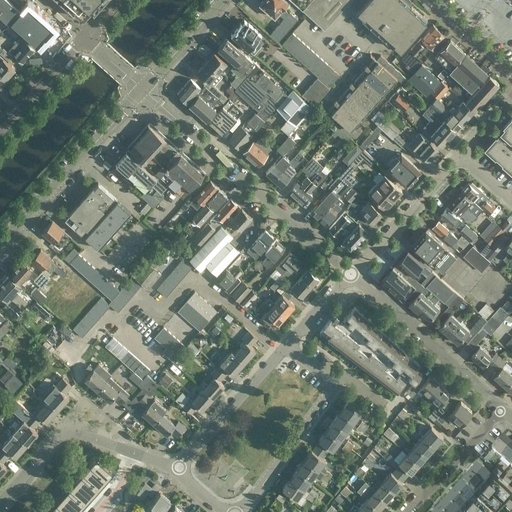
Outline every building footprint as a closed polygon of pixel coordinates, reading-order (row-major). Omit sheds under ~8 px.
[(0,0),(0,31),(3,28),(10,21),(24,5),(23,0),(0,0)] [(71,0),(85,12),(95,0),(71,0)] [(297,19),(289,12),(288,13),(282,7),(287,2),(285,0),(262,0),(259,4),(274,17),(277,13),(283,18),(269,34),(277,41),(297,19)] [(291,0),(325,29),(350,0),(291,0)] [(423,16),(405,0),(368,0),(356,14),(398,51),(424,23),(420,19),(423,16)] [(430,7),(423,2),(421,4),(427,10),(430,7)] [(24,5),(10,21),(21,31),(37,46),(50,31),(51,30),(51,24),(50,23),(50,22),(31,5),(28,8),(24,5)] [(261,35),(257,31),(257,30),(249,23),(248,23),(244,20),(244,21),(242,24),(241,23),(241,22),(230,33),(231,34),(248,49),(249,49),(259,38),(261,35)] [(10,21),(3,28),(14,38),(21,31),(10,21)] [(433,25),(421,38),(426,42),(427,43),(439,30),(433,25)] [(444,35),(439,30),(427,43),(426,42),(421,47),(423,49),(421,51),(416,56),(422,62),(427,57),(427,56),(433,49),(432,48),(444,35)] [(292,33),(282,44),(286,48),(297,37),(292,33)] [(235,64),(247,74),(248,75),(253,80),(255,82),(263,73),(265,71),(227,37),(217,48),(235,64)] [(297,37),(286,48),(291,53),(301,41),(297,37)] [(22,63),(34,50),(20,38),(8,51),(22,63)] [(416,56),(421,51),(423,49),(421,47),(426,42),(421,38),(410,50),(401,59),(406,64),(414,70),(418,66),(418,67),(421,63),(422,62),(416,56)] [(450,39),(434,57),(448,70),(464,52),(450,39)] [(301,41),(291,53),(295,57),(306,45),(301,41)] [(306,45),(295,57),(300,61),(311,49),(306,45)] [(0,53),(8,61),(13,57),(3,48),(2,48),(0,46),(0,53)] [(311,49),(300,61),(304,65),(315,53),(311,49)] [(219,74),(227,64),(214,52),(206,61),(213,68),(219,74)] [(315,53),(304,65),(309,69),(320,57),(315,53)] [(336,99),(335,100),(333,101),(335,103),(328,110),(350,130),(397,78),(403,83),(407,79),(380,55),(376,60),(370,54),(369,56),(373,59),(369,64),(370,65),(369,66),(366,64),(364,67),(366,69),(365,71),(364,70),(353,82),(354,83),(353,84),(351,82),(349,84),(350,86),(338,99),(338,100),(338,101),(336,99)] [(476,63),(466,54),(449,72),(471,91),(487,73),(476,63)] [(320,57),(309,69),(314,73),(324,61),(320,57)] [(3,59),(0,61),(0,74),(6,79),(15,70),(3,59)] [(222,76),(219,74),(213,68),(206,61),(197,72),(208,82),(205,87),(217,98),(221,102),(222,101),(223,102),(227,97),(214,85),(222,76)] [(324,61),(314,73),(318,77),(329,65),(324,61)] [(421,63),(418,67),(407,78),(426,95),(440,80),(421,63)] [(247,74),(235,64),(231,69),(243,79),(247,74)] [(329,65),(318,77),(329,87),(340,75),(329,65)] [(443,67),(438,73),(443,77),(448,71),(443,67)] [(283,91),(263,73),(255,82),(267,92),(275,100),(279,104),(287,95),(283,91)] [(253,133),(256,130),(258,128),(263,122),(279,104),(275,100),(267,92),(255,82),(253,80),(248,75),(235,90),(238,93),(245,100),(252,106),(254,108),(258,111),(256,113),(255,112),(242,127),(241,126),(229,140),(239,149),(249,138),(253,133)] [(236,88),(243,80),(237,75),(230,83),(236,88)] [(474,110),(499,83),(491,77),(473,96),(472,95),(465,102),(474,110)] [(187,103),(201,88),(190,78),(177,94),(187,103)] [(314,106),(329,89),(317,78),(302,95),(314,106)] [(430,91),(436,97),(438,99),(449,87),(441,80),(440,80),(430,91)] [(290,92),(293,88),(288,83),(284,87),(290,92)] [(231,84),(225,90),(229,94),(235,88),(231,84)] [(234,102),(240,95),(235,90),(228,97),(234,102)] [(288,134),(312,107),(293,90),(277,108),(288,118),(280,128),(288,134)] [(403,111),(410,103),(398,93),(391,101),(403,111)] [(189,104),(197,112),(207,101),(198,94),(189,104)] [(449,110),(450,109),(445,105),(438,99),(436,97),(429,105),(438,113),(441,110),(445,114),(446,113),(449,116),(446,119),(457,129),(464,122),(452,112),(449,110)] [(207,101),(197,112),(205,119),(221,102),(217,98),(211,105),(207,101)] [(208,122),(215,128),(236,105),(228,98),(223,103),(221,104),(223,106),(208,122)] [(450,100),(445,105),(450,109),(449,110),(452,112),(464,122),(474,110),(465,102),(463,100),(457,107),(450,100)] [(236,105),(215,128),(222,134),(243,111),(236,105)] [(455,131),(444,121),(441,124),(438,121),(439,121),(435,117),(437,114),(429,106),(422,114),(426,118),(449,138),(455,131)] [(426,118),(422,114),(430,121),(423,128),(442,146),(449,138),(426,118)] [(373,120),(379,125),(381,128),(385,123),(383,122),(384,121),(378,115),(373,120)] [(330,127),(334,123),(330,119),(326,123),(330,127)] [(511,120),(488,148),(495,154),(494,155),(511,171),(511,120)] [(334,132),(339,127),(335,123),(330,128),(334,132)] [(359,145),(363,149),(382,129),(392,139),(393,139),(401,147),(405,142),(385,124),(381,129),(377,125),(359,145)] [(150,125),(129,148),(145,163),(166,140),(150,125)] [(350,138),(339,127),(331,135),(334,138),(337,135),(346,143),(350,138)] [(428,161),(438,150),(420,133),(409,144),(428,161)] [(276,149),(282,154),(287,152),(296,141),(289,135),(276,149)] [(266,153),(271,148),(259,138),(255,143),(253,141),(243,152),(257,165),(267,154),(266,153)] [(196,166),(166,140),(145,163),(158,175),(169,184),(182,196),(204,173),(196,166)] [(127,151),(115,163),(132,179),(137,174),(140,176),(141,175),(151,184),(150,184),(161,194),(169,184),(158,175),(145,163),(129,148),(127,151)] [(290,161),(273,179),(280,186),(290,175),(290,176),(296,169),(294,168),(304,156),(301,154),(304,151),(301,148),(298,151),(290,161)] [(363,149),(351,162),(357,166),(363,159),(371,166),(376,161),(363,149)] [(420,171),(401,153),(397,157),(395,156),(389,162),(390,162),(392,163),(387,168),(399,178),(399,180),(401,180),(406,185),(409,182),(410,183),(418,175),(417,174),(420,171)] [(273,179),(290,161),(282,154),(266,173),(273,179)] [(287,192),(295,199),(321,169),(320,169),(318,171),(312,166),(317,161),(312,157),(304,166),(308,170),(304,174),(306,176),(302,180),(304,182),(302,186),(297,181),(287,192)] [(108,170),(112,166),(107,161),(106,162),(103,165),(103,166),(108,170)] [(357,181),(349,175),(357,166),(351,162),(339,175),(352,187),(357,181)] [(321,169),(295,199),(302,205),(312,195),(307,190),(310,187),(312,189),(316,184),(317,185),(322,179),(326,174),(321,169)] [(329,185),(340,173),(336,170),(326,181),(329,185)] [(384,175),(376,184),(394,200),(402,191),(384,175)] [(321,200),(316,206),(311,212),(318,219),(327,209),(329,207),(328,206),(342,191),(348,184),(339,176),(330,185),(332,190),(329,192),(321,200)] [(203,204),(207,200),(218,188),(210,180),(189,202),(191,204),(196,209),(202,203),(203,204)] [(469,183),(463,190),(476,202),(483,209),(489,214),(496,207),(487,199),(484,202),(477,196),(482,190),(473,182),(470,184),(469,183)] [(98,248),(130,211),(98,183),(96,185),(66,219),(98,248)] [(394,200),(376,184),(368,193),(386,209),(394,200)] [(358,194),(352,187),(344,196),(350,202),(351,201),(358,194)] [(227,195),(218,188),(207,200),(208,201),(192,218),(199,225),(227,195)] [(463,190),(450,204),(466,219),(467,217),(472,222),(483,209),(476,202),(463,190)] [(163,197),(158,192),(151,201),(156,205),(163,197)] [(215,228),(237,205),(230,198),(210,220),(212,222),(210,224),(215,228)] [(328,210),(327,209),(318,219),(325,226),(337,213),(336,212),(340,207),(344,203),(338,198),(334,202),(336,203),(332,207),(331,207),(328,210)] [(368,201),(363,206),(351,201),(350,202),(349,204),(348,204),(346,207),(359,218),(367,225),(369,227),(381,213),(368,201)] [(144,214),(152,205),(148,202),(140,210),(144,214)] [(462,235),(470,241),(477,233),(466,224),(463,221),(447,208),(441,215),(456,228),(455,230),(459,233),(459,232),(462,235)] [(226,227),(231,232),(237,226),(241,230),(252,218),(242,209),(226,227)] [(336,235),(345,226),(351,231),(358,223),(356,221),(345,211),(329,229),(336,235)] [(186,223),(176,214),(173,217),(183,226),(186,223)] [(365,228),(367,225),(359,218),(356,221),(358,223),(351,231),(352,232),(343,241),(351,249),(368,230),(365,228)] [(506,230),(511,223),(511,222),(508,219),(501,226),(506,230)] [(492,245),(505,230),(493,220),(480,235),(492,245)] [(69,235),(63,230),(52,221),(42,232),(59,247),(69,235)] [(433,228),(443,238),(446,240),(456,248),(459,244),(464,248),(470,241),(462,235),(458,239),(449,231),(439,221),(433,228)] [(208,223),(194,238),(200,244),(214,229),(208,223)] [(239,250),(227,239),(228,239),(228,236),(223,232),(225,229),(221,225),(189,259),(201,270),(206,264),(216,274),(239,250)] [(265,230),(256,240),(246,251),(249,253),(255,258),(265,247),(264,247),(273,237),(265,230)] [(448,248),(427,230),(420,238),(442,257),(450,265),(456,258),(447,249),(448,248)] [(493,245),(498,249),(499,250),(510,238),(504,233),(493,245)] [(442,257),(420,238),(412,246),(426,259),(427,258),(435,265),(443,272),(450,265),(442,257)] [(265,252),(268,255),(261,262),(267,268),(274,260),(285,248),(276,239),(265,252)] [(485,256),(493,247),(489,242),(480,251),(485,256)] [(473,245),(463,256),(468,260),(478,249),(473,245)] [(78,252),(73,248),(63,259),(68,263),(78,252)] [(41,249),(31,260),(41,269),(42,270),(52,259),(41,249)] [(157,249),(134,276),(147,288),(152,283),(159,274),(152,269),(164,255),(157,249)] [(478,249),(468,260),(473,264),(482,253),(478,249)] [(399,261),(408,269),(415,275),(415,276),(420,270),(427,276),(432,271),(409,250),(405,254),(403,253),(398,258),(400,260),(399,261)] [(291,252),(281,263),(281,262),(275,268),(281,274),(271,285),(275,289),(280,284),(291,272),(292,272),(301,262),(291,252)] [(78,253),(70,262),(75,266),(83,257),(78,253)] [(482,253),(473,264),(477,268),(486,257),(483,254),(482,253)] [(184,256),(180,261),(190,269),(193,265),(184,256)] [(83,257),(75,266),(79,270),(87,261),(83,257)] [(486,257),(477,268),(482,272),(491,261),(486,257)] [(21,283),(33,270),(22,261),(10,273),(21,283)] [(87,261),(79,270),(83,274),(91,265),(87,261)] [(180,261),(176,266),(186,274),(190,269),(180,261)] [(408,269),(399,261),(394,267),(405,277),(410,281),(415,275),(408,269)] [(91,265),(83,274),(88,278),(96,269),(91,265)] [(176,266),(172,270),(182,278),(186,274),(176,266)] [(394,289),(405,277),(394,267),(393,266),(385,276),(387,277),(385,280),(383,278),(383,279),(394,289)] [(225,290),(236,278),(226,268),(215,280),(225,290)] [(96,269),(88,278),(92,282),(100,273),(96,269)] [(292,286),(285,280),(281,285),(285,289),(292,295),(296,290),(302,296),(318,278),(308,269),(292,286)] [(172,270),(168,275),(178,283),(182,278),(172,270)] [(42,271),(33,280),(42,288),(50,278),(48,276),(42,271)] [(100,273),(92,282),(97,286),(105,277),(100,273)] [(446,283),(436,274),(426,285),(424,287),(410,303),(420,312),(436,294),(446,283)] [(168,275),(164,280),(174,288),(178,283),(168,275)] [(22,308),(27,302),(16,292),(21,287),(8,276),(0,284),(0,294),(8,302),(11,298),(22,308)] [(132,276),(128,281),(138,289),(142,285),(132,276)] [(105,277),(97,286),(101,290),(109,281),(105,277)] [(410,294),(417,287),(410,281),(405,277),(394,289),(406,299),(410,294)] [(164,280),(160,284),(170,292),(174,288),(164,280)] [(109,281),(101,290),(111,300),(112,299),(116,294),(119,290),(111,283),(109,281)] [(128,281),(124,285),(134,294),(138,289),(128,281)] [(243,282),(231,295),(239,302),(251,289),(243,282)] [(459,295),(446,283),(436,294),(440,298),(450,306),(459,295)] [(156,289),(157,289),(166,297),(170,292),(160,284),(156,289)] [(410,303),(421,290),(424,287),(420,284),(416,287),(417,287),(410,294),(406,299),(410,303)] [(124,285),(120,290),(130,298),(134,294),(124,285)] [(288,299),(292,295),(285,289),(281,285),(280,285),(276,289),(282,294),(274,303),(286,314),(294,305),(288,299)] [(36,286),(30,292),(42,303),(47,297),(40,290),(36,286)] [(74,287),(66,296),(71,300),(79,291),(74,287)] [(119,290),(116,294),(126,303),(130,298),(120,290),(119,290)] [(186,300),(191,304),(199,295),(195,291),(186,300)] [(252,291),(241,302),(244,305),(255,294),(252,291)] [(116,294),(112,299),(122,307),(126,303),(116,294)] [(441,308),(435,303),(440,298),(436,294),(420,312),(429,320),(441,308)] [(191,304),(195,308),(204,299),(199,295),(191,304)] [(465,316),(461,313),(459,316),(458,315),(456,317),(452,313),(464,299),(459,295),(450,306),(439,318),(444,321),(440,326),(449,334),(461,321),(465,316)] [(101,297),(97,301),(106,310),(110,305),(108,303),(101,297)] [(278,323),(286,314),(274,303),(268,297),(264,302),(270,307),(260,319),(268,326),(274,320),(278,323)] [(111,300),(108,303),(110,305),(118,312),(122,307),(112,299),(111,300)] [(204,299),(195,308),(200,312),(208,303),(204,299)] [(182,315),(191,304),(186,300),(177,310),(182,315)] [(511,311),(511,303),(508,300),(502,306),(510,313),(511,311)] [(97,301),(93,306),(102,314),(106,310),(97,301)] [(34,304),(32,307),(45,319),(50,313),(36,302),(34,304)] [(13,319),(14,317),(15,318),(18,315),(17,314),(17,313),(6,303),(1,308),(13,319)] [(208,303),(200,312),(204,316),(212,307),(208,303)] [(495,311),(486,303),(478,312),(487,319),(495,311)] [(186,319),(195,308),(191,304),(182,315),(186,319)] [(93,306),(89,311),(98,319),(102,314),(93,306)] [(501,306),(496,311),(505,319),(510,314),(501,306)] [(212,307),(204,316),(209,320),(217,311),(212,307)] [(354,307),(348,313),(343,319),(345,320),(340,327),(330,320),(320,333),(397,391),(407,379),(414,371),(419,365),(354,307)] [(191,323),(200,312),(195,308),(186,319),(191,323)] [(89,311),(85,315),(94,323),(98,319),(89,311)] [(505,319),(496,311),(491,316),(500,324),(505,319)] [(195,326),(204,316),(200,312),(191,323),(195,326)] [(337,320),(340,317),(339,314),(337,312),(335,313),(332,317),(337,320)] [(0,337),(9,328),(10,330),(14,326),(0,313),(0,337)] [(233,319),(227,314),(223,318),(229,323),(233,319)] [(85,315),(81,320),(90,328),(94,323),(85,315)] [(472,326),(478,331),(487,320),(482,315),(472,326)] [(199,330),(203,326),(209,320),(204,316),(195,326),(199,330)] [(500,324),(491,316),(488,320),(487,321),(496,329),(500,324)] [(81,320),(76,324),(86,333),(90,328),(81,320)] [(470,330),(461,321),(449,334),(459,343),(470,330)] [(496,329),(487,321),(482,326),(488,331),(491,334),(496,329)] [(76,324),(73,329),(82,337),(86,333),(76,324)] [(473,348),(488,331),(482,326),(468,343),(473,348)] [(158,341),(167,330),(163,327),(154,337),(158,341)] [(163,345),(172,334),(167,330),(158,341),(163,345)] [(251,346),(257,339),(248,331),(242,339),(245,342),(234,354),(243,363),(255,350),(251,346)] [(167,349),(176,338),(172,334),(163,345),(166,348),(167,349)] [(110,350),(117,341),(113,337),(105,346),(110,350)] [(172,353),(181,342),(176,338),(167,349),(172,353)] [(55,349),(46,341),(43,344),(52,353),(55,349)] [(114,354),(122,345),(117,341),(110,350),(114,354)] [(185,346),(181,342),(172,353),(176,357),(185,346)] [(199,351),(189,343),(185,348),(195,356),(199,351)] [(119,358),(127,350),(122,345),(114,354),(119,358)] [(488,361),(493,366),(501,357),(496,353),(493,356),(480,345),(472,354),(484,365),(488,361)] [(166,348),(162,352),(172,361),(176,357),(172,353),(167,349),(166,348)] [(124,363),(132,354),(127,350),(119,358),(124,363)] [(230,351),(217,366),(226,374),(228,371),(232,375),(243,363),(234,354),(230,351)] [(128,367),(136,358),(132,354),(124,363),(128,367)] [(18,364),(8,356),(3,361),(13,370),(18,364)] [(186,363),(178,356),(172,362),(180,370),(186,363)] [(507,362),(501,357),(493,366),(499,371),(495,375),(508,386),(511,381),(511,374),(503,366),(507,362)] [(133,371),(141,362),(136,358),(128,367),(133,371)] [(138,375),(146,366),(141,362),(133,371),(138,375)] [(89,364),(84,369),(89,374),(85,379),(97,390),(106,380),(109,377),(111,374),(98,363),(93,369),(89,364)] [(142,379),(150,370),(146,366),(138,375),(142,379)] [(223,385),(219,382),(226,374),(217,366),(210,373),(206,378),(210,382),(203,389),(213,397),(223,385)] [(428,396),(440,383),(430,374),(425,379),(418,374),(414,371),(407,379),(411,383),(413,385),(403,394),(409,400),(412,397),(412,396),(419,388),(428,396)] [(142,381),(133,372),(128,377),(141,389),(130,401),(126,398),(121,403),(130,411),(133,407),(140,413),(142,412),(145,408),(138,401),(146,392),(149,395),(158,386),(147,376),(142,381)] [(170,379),(165,374),(158,382),(164,387),(170,379)] [(23,383),(14,375),(5,385),(14,393),(23,383)] [(106,380),(97,390),(110,401),(113,397),(121,403),(129,394),(109,377),(106,380)] [(54,384),(44,395),(50,400),(59,408),(69,397),(65,393),(71,386),(63,378),(56,385),(54,384)] [(450,392),(440,383),(428,396),(438,405),(435,408),(428,415),(434,420),(448,405),(450,403),(444,398),(450,392)] [(197,406),(201,410),(213,397),(203,389),(192,402),(188,399),(181,406),(190,414),(197,406)] [(167,409),(154,398),(153,399),(149,395),(146,392),(138,401),(145,408),(142,412),(154,423),(163,414),(167,409)] [(23,408),(26,403),(20,398),(16,403),(23,408)] [(46,422),(59,408),(50,400),(37,414),(34,411),(31,413),(40,421),(42,418),(46,422)] [(348,401),(341,411),(354,421),(362,412),(348,401)] [(452,409),(448,405),(434,420),(439,425),(448,415),(459,425),(471,412),(460,401),(452,409)] [(408,413),(402,408),(398,413),(397,414),(403,419),(408,413)] [(341,411),(333,421),(347,431),(354,421),(341,411)] [(37,432),(33,429),(40,421),(31,413),(25,421),(24,420),(13,432),(17,436),(26,444),(37,432)] [(175,425),(163,414),(154,423),(166,434),(170,430),(178,437),(185,428),(178,421),(175,425)] [(363,432),(369,424),(362,419),(356,427),(363,432)] [(333,421),(326,430),(340,441),(347,431),(333,421)] [(388,427),(383,433),(393,442),(399,436),(388,427)] [(423,436),(434,446),(443,437),(431,427),(423,436)] [(340,441),(326,430),(319,440),(320,441),(316,445),(327,453),(330,449),(332,450),(340,441)] [(15,457),(26,444),(17,436),(13,432),(2,445),(3,446),(0,448),(9,456),(11,453),(15,457)] [(423,436),(415,445),(426,455),(434,446),(423,436)] [(511,446),(503,438),(492,450),(501,458),(511,446)] [(348,453),(354,445),(347,440),(341,448),(348,453)] [(327,453),(316,445),(312,450),(311,450),(304,460),(329,478),(332,474),(326,470),(327,469),(321,465),(325,460),(323,458),(327,453)] [(418,464),(426,455),(415,445),(407,454),(418,464)] [(511,465),(511,446),(501,458),(511,467),(511,465)] [(0,474),(6,467),(2,463),(9,456),(0,448),(0,474)] [(407,454),(399,463),(396,461),(392,465),(396,469),(405,477),(409,472),(410,473),(418,464),(407,454)] [(96,458),(48,511),(78,511),(92,496),(99,489),(106,481),(113,473),(96,458)] [(326,482),(329,478),(304,460),(297,469),(311,479),(314,474),(320,478),(326,482)] [(487,462),(483,465),(489,470),(493,467),(487,462)] [(365,471),(359,466),(354,472),(360,477),(365,471)] [(490,479),(477,467),(469,476),(481,488),(490,479)] [(303,489),(311,479),(297,469),(290,479),(303,489)] [(405,477),(396,469),(392,473),(391,472),(383,481),(394,491),(402,482),(401,481),(405,477)] [(496,470),(492,473),(499,479),(502,475),(496,470)] [(469,476),(461,485),(473,497),(481,488),(469,476)] [(502,482),(508,487),(511,483),(505,478),(502,482)] [(290,479),(282,488),(296,499),(303,489),(290,479)] [(357,489),(362,493),(370,484),(366,480),(357,489)] [(394,491),(383,481),(375,490),(386,500),(390,496),(394,491)] [(139,501),(151,488),(144,483),(133,496),(139,501)] [(351,490),(345,485),(340,491),(345,496),(351,490)] [(473,497),(461,485),(453,494),(465,506),(473,497)] [(367,499),(378,509),(386,500),(375,490),(371,486),(362,495),(366,499),(367,499)] [(312,501),(318,493),(311,488),(305,497),(312,501)] [(489,488),(486,491),(492,497),(495,493),(489,488)] [(488,501),(492,497),(486,491),(482,495),(488,501)] [(167,511),(171,508),(166,504),(168,501),(169,502),(169,501),(158,492),(144,508),(148,511),(167,511)] [(283,502),(285,498),(279,493),(276,497),(283,502)] [(453,494),(444,503),(454,511),(459,511),(465,506),(453,494)] [(359,507),(358,508),(363,511),(375,511),(378,509),(367,499),(366,499),(359,507)] [(454,511),(444,503),(436,511),(454,511)]
